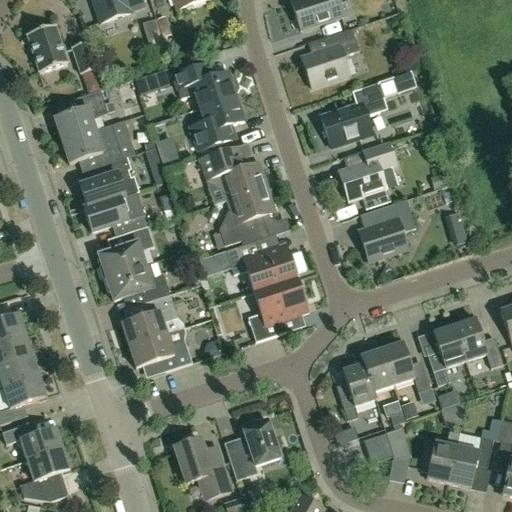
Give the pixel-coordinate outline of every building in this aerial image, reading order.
[(92,0),(101,25),(130,15),(129,13),(143,9),(140,0),(92,0)] [(208,1),(207,0),(148,0),(149,1),(151,0),(173,0),(177,11),(208,1)] [(301,33),(343,19),(336,0),(306,0),(291,5),(301,33)] [(39,75),(67,66),(55,28),(26,37),(39,75)] [(311,91),(350,79),(343,59),(359,53),(351,31),(325,40),(329,52),(301,60),(311,91)] [(79,77),(96,71),(87,44),(70,50),(79,77)] [(228,74),(216,78),(212,65),(198,69),(173,78),(181,102),(193,98),(197,112),(236,99),(234,94),(236,93),(238,90),(235,80),(231,79),(230,79),(228,74)] [(412,79),(396,83),(401,102),(417,98),(412,79)] [(330,149),(372,136),(366,119),(387,112),(379,86),(352,95),(356,108),(321,120),(330,149)] [(61,144),(95,133),(91,121),(107,116),(100,93),(77,101),(80,112),(54,121),(61,144)] [(244,124),(236,99),(197,112),(202,126),(190,129),(198,154),(223,145),(237,141),(233,128),(244,124)] [(111,127),(95,133),(61,144),(69,167),(95,158),(99,169),(122,162),(111,127)] [(390,204),(387,193),(380,172),(396,167),(389,145),(362,154),(366,164),(338,173),(349,205),(362,201),(366,212),(390,204)] [(228,203),(266,190),(258,166),(246,169),(239,149),(213,157),(214,161),(200,166),(213,208),(228,202),(228,203)] [(149,152),(132,156),(147,218),(177,211),(172,188),(159,191),(149,152)] [(119,201),(136,196),(139,195),(133,179),(130,180),(128,173),(131,172),(127,160),(122,162),(99,169),(103,181),(80,188),(87,210),(87,211),(119,201)] [(269,240),(262,219),(274,215),(266,190),(228,203),(230,210),(219,233),(219,234),(224,249),(241,244),(243,248),(256,244),(269,240)] [(142,231),(139,221),(144,219),(136,196),(119,201),(87,211),(87,210),(83,212),(91,235),(116,227),(119,238),(123,237),(125,237),(142,231)] [(368,264),(407,251),(402,235),(416,231),(406,203),(378,212),(382,227),(358,234),(368,264)] [(103,282),(156,264),(156,263),(144,267),(139,254),(154,250),(147,229),(142,231),(125,237),(123,237),(127,248),(99,258),(101,265),(99,270),(103,282)] [(254,295),(299,281),(295,269),(292,270),(285,249),(260,256),(256,244),(243,248),(226,254),(231,271),(233,278),(247,274),(254,295)] [(204,280),(231,271),(226,254),(199,263),(204,280)] [(161,278),(156,264),(103,282),(106,293),(111,296),(113,303),(142,294),(146,305),(169,298),(170,298),(163,277),(161,278)] [(299,281),(254,295),(261,317),(248,321),(255,345),(286,335),(282,323),(307,315),(299,293),(302,292),(299,281)] [(128,349),(184,331),(183,326),(177,321),(169,298),(146,305),(143,306),(146,319),(121,327),(128,349)] [(511,309),(500,313),(511,348),(511,350),(511,309)] [(0,345),(25,338),(18,317),(0,322),(0,345)] [(454,328),(466,364),(486,357),(491,371),(503,367),(494,340),(482,344),(475,322),(454,328)] [(445,371),(466,364),(454,328),(433,335),(439,354),(427,358),(437,389),(450,385),(445,371)] [(184,331),(128,349),(136,371),(161,363),(165,375),(192,366),(184,343),(186,335),(184,331)] [(0,368),(31,358),(25,338),(0,345),(0,368)] [(381,352),(393,388),(414,381),(402,345),(381,352)] [(372,395),(373,395),(393,388),(381,352),(360,359),(362,367),(363,367),(372,395)] [(0,383),(2,390),(38,379),(31,358),(0,368),(0,383)] [(376,402),(373,395),(372,395),(363,367),(362,367),(342,374),(347,389),(337,392),(347,423),(357,420),(354,409),(376,402)] [(38,379),(2,390),(9,412),(45,400),(38,379)] [(427,381),(415,385),(418,395),(430,391),(427,381)] [(495,382),(479,387),(482,396),(498,391),(495,382)] [(0,427),(9,424),(5,412),(0,413),(0,427)] [(393,429),(405,425),(402,415),(389,419),(393,429)] [(456,449),(448,486),(470,491),(474,470),(486,473),(493,442),(497,443),(501,423),(492,421),(489,433),(482,432),(480,441),(459,436),(456,449)] [(280,461),(267,423),(254,427),(253,424),(241,428),(245,439),(239,451),(226,455),(236,483),(250,479),(247,471),(280,461)] [(511,425),(501,423),(497,443),(501,444),(498,454),(511,457),(511,451),(511,425)] [(26,463),(62,452),(55,431),(37,436),(33,425),(2,435),(6,448),(20,443),(26,463)] [(389,447),(393,459),(394,463),(410,458),(401,431),(386,436),(389,447)] [(448,486),(456,449),(459,436),(448,434),(446,447),(434,445),(431,462),(423,460),(420,472),(428,473),(426,481),(448,486)] [(367,455),(389,447),(386,436),(363,444),(367,455)] [(216,449),(203,453),(200,442),(174,450),(186,486),(198,482),(204,502),(231,494),(216,449)] [(370,466),(393,459),(389,447),(367,455),(370,466)] [(62,452),(26,463),(33,484),(19,489),(23,501),(50,505),(65,500),(61,487),(58,477),(69,473),(62,452)] [(511,499),(511,461),(509,461),(501,498),(511,499)] [(251,511),(254,511),(275,500),(266,484),(243,498),(251,511)] [(86,488),(75,491),(80,511),(92,511),(93,511),(86,488)] [(320,511),(301,500),(293,511),(320,511)]
